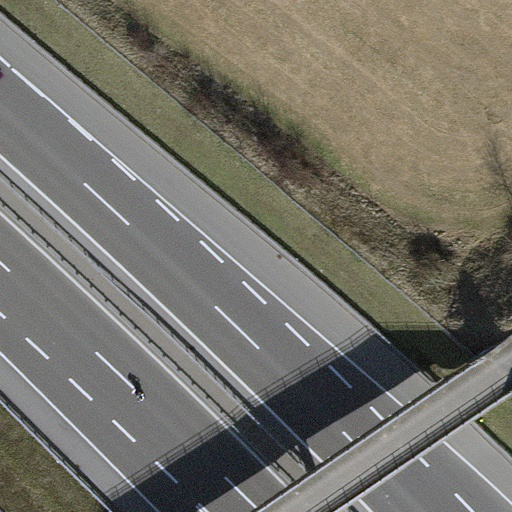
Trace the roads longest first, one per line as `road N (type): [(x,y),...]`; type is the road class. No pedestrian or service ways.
road 1 (motorway): [(424,511),(0,106)]
road 2 (motorway): [(0,261),(258,511)]
road 3 (track): [(305,511),(511,374)]
